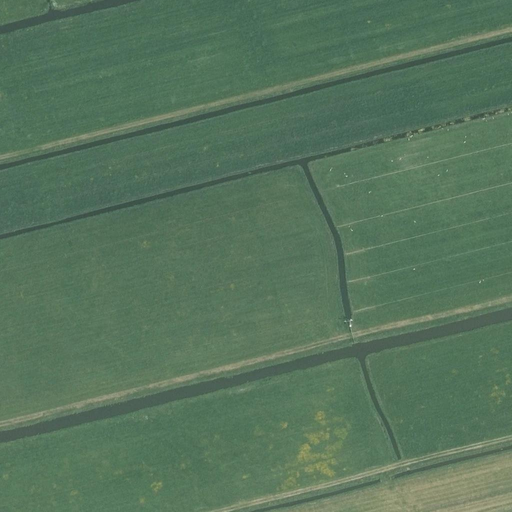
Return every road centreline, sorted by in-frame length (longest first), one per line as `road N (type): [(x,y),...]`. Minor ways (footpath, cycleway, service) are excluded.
road 1 (track): [(0,159),(511,31)]
road 2 (track): [(221,511),(511,438)]
